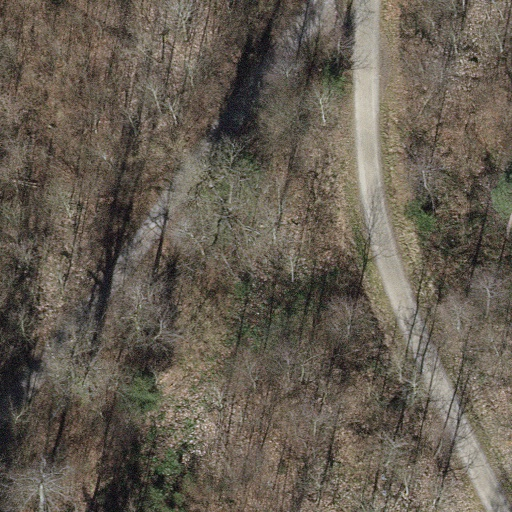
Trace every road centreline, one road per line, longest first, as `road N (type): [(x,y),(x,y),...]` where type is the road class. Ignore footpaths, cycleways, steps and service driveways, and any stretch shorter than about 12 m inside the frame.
road 1 (track): [(349,0),(91,333),(0,403)]
road 2 (track): [(497,511),(451,430),(383,223),(374,0)]
